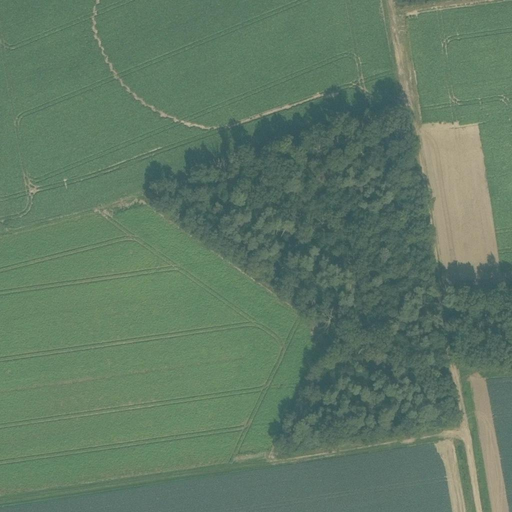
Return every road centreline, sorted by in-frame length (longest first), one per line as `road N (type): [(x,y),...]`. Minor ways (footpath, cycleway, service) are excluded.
road 1 (track): [(0,505),(466,429)]
road 2 (track): [(389,0),(466,429)]
